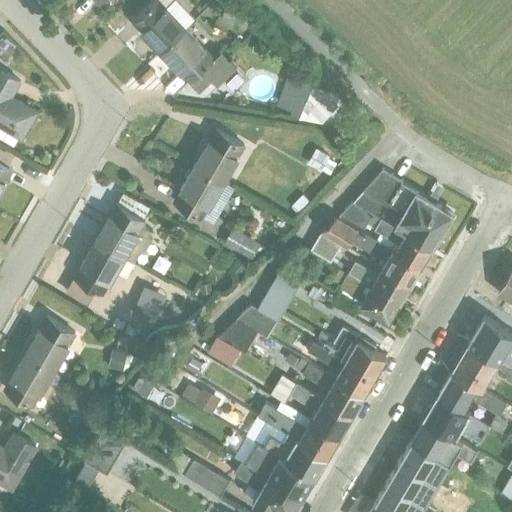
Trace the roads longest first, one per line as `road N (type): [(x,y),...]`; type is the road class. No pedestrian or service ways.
road 1 (residential): [(511,196),(317,511)]
road 2 (residential): [(0,296),(89,141),(99,109),(78,63),(16,0)]
